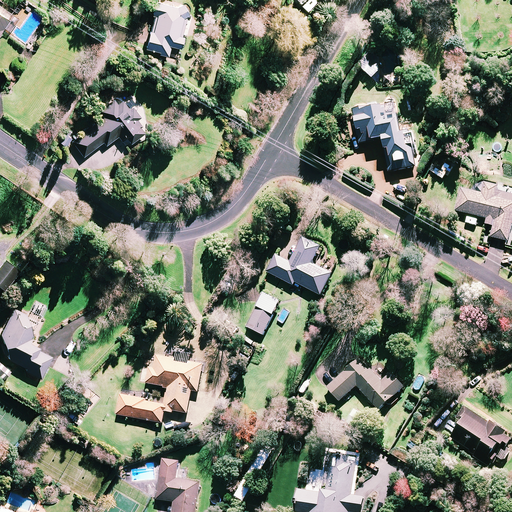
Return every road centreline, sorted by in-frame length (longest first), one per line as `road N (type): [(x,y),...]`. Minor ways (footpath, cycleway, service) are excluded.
road 1 (residential): [(271,150),(226,212),(190,230),(151,232),(114,220),(0,143)]
road 2 (residential): [(511,293),(271,150)]
road 3 (residential): [(357,0),(271,150)]
